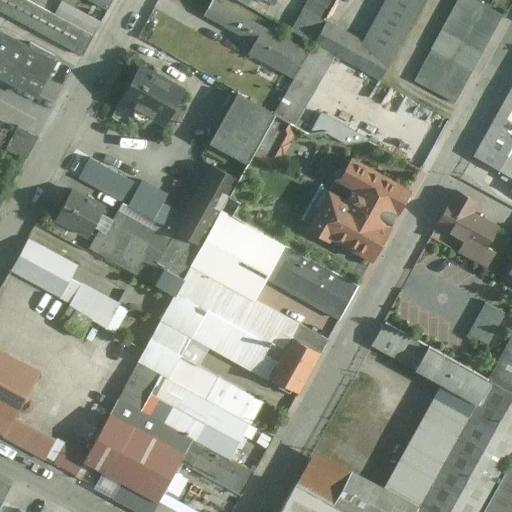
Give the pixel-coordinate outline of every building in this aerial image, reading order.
[(56,13),(32,0),(0,0),(0,149),(26,162),(39,138),(0,117),(0,12),(83,58),(95,34),(56,13)] [(311,53),(219,0),(216,0),(209,16),(258,41),(251,55),(297,79),(311,53)] [(340,0),(311,0),(295,29),(317,44),(329,21),(340,0)] [(387,0),(365,40),(329,21),(317,44),(339,56),(382,81),(428,0),(387,0)] [(456,101),(506,12),(484,0),(461,0),(417,79),(456,101)] [(56,13),(95,34),(102,23),(64,2),(56,13)] [(59,60),(1,29),(0,30),(0,78),(38,99),(59,60)] [(299,123),(339,56),(317,44),(311,53),(297,79),(278,113),(299,123)] [(138,114),(143,121),(149,121),(155,120),(168,127),(188,91),(143,65),(124,99),(139,107),(138,114)] [(511,93),(477,155),(511,175),(511,191),(511,93)] [(251,164),(278,113),(242,94),(214,144),(251,164)] [(141,185),(92,157),(80,179),(125,204),(120,212),(152,228),(156,221),(166,204),(172,195),(144,180),(141,185)] [(399,224),(417,192),(355,158),(349,171),(343,170),(339,173),(338,178),(342,182),(356,190),(351,199),(399,224)] [(225,213),(242,179),(213,165),(186,214),(166,204),(156,221),(206,247),(225,213)] [(107,208),(74,190),(57,223),(91,240),(97,228),(105,213),(107,208)] [(399,224),(351,199),(334,191),(312,231),(376,263),(399,224)] [(480,204),(457,191),(431,239),(488,269),(495,253),(488,248),(499,226),(475,213),(480,204)] [(115,220),(105,213),(97,228),(102,230),(91,249),(180,296),(196,267),(206,247),(156,221),(152,228),(120,212),(115,220)] [(286,289),(304,258),(225,213),(206,247),(196,267),(259,302),(271,279),(286,289)] [(79,267),(30,238),(13,272),(72,305),(63,322),(86,336),(95,321),(108,329),(121,306),(72,279),(79,267)] [(342,320),(360,286),(304,258),(286,289),(342,320)] [(511,260),(502,277),(511,282),(511,260)] [(273,383),(274,378),(295,339),(323,354),(330,339),(259,302),(196,267),(180,296),(142,362),(210,400),(222,379),(182,355),(192,339),(273,383)] [(490,346),(509,315),(487,303),(469,334),(490,346)] [(511,511),(511,338),(489,382),(388,327),(376,347),(441,385),(383,490),(319,458),(288,511),(511,511)] [(302,393),(323,354),(295,339),(274,378),(302,393)] [(43,377),(0,352),(0,434),(48,461),(59,442),(19,419),(43,377)] [(210,400),(142,362),(121,399),(196,440),(233,460),(253,425),(210,400)] [(266,403),(222,379),(210,400),(253,425),(266,403)] [(196,440),(121,399),(113,416),(188,455),(196,440)] [(126,484),(116,499),(138,511),(176,511),(165,505),(188,467),(242,497),(255,473),(233,460),(196,440),(188,455),(113,416),(88,462),(126,484)] [(0,510),(12,488),(0,481),(0,510)]
